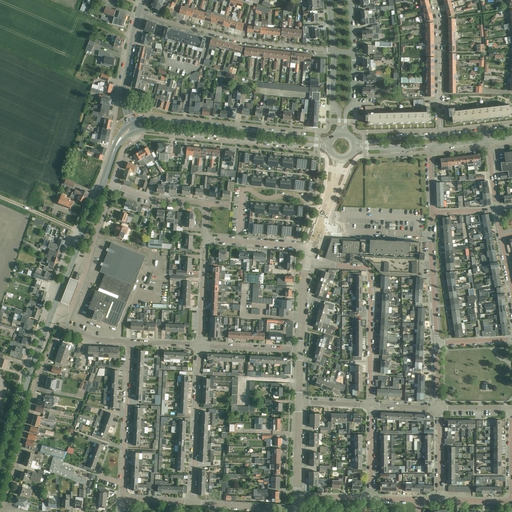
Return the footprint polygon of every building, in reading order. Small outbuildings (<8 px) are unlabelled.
[(175,5),(169,2),(165,0),(163,0),(153,0),(153,2),(162,6),(164,3),(164,2),(168,4),(167,7),(174,9),(171,16),(175,18),(177,13),(178,10),(174,9),(175,5)] [(300,0),(301,0),(305,0),(306,5),(308,5),(309,11),(315,11),(315,8),(316,8),(315,0),(300,0)] [(509,8),(510,8),(511,7),(511,0),(508,1),(505,2),(502,2),(503,6),(506,6),(506,8),(509,8)] [(188,1),(187,5),(188,5),(186,16),(192,17),(194,10),(196,5),(193,4),(191,9),(188,8),(189,6),(190,6),(191,2),(188,1)] [(422,9),(430,7),(428,1),(420,3),(422,9)] [(150,7),(160,11),(161,8),(164,9),(165,7),(162,6),(153,2),(150,7)] [(179,14),(186,16),(188,5),(187,5),(185,5),(185,7),(181,6),(179,14)] [(394,6),(375,8),(369,8),(369,11),(360,12),(361,19),(369,18),(372,18),(372,11),(395,9),(394,6)] [(114,17),(126,20),(127,14),(119,12),(119,11),(118,10),(116,10),(115,10),(115,11),(106,7),(103,13),(114,17)] [(431,14),(430,7),(422,9),(424,16),(431,14)] [(446,11),(448,17),(454,16),(453,12),(456,12),(455,9),(446,11)] [(198,19),(200,12),(194,10),(192,17),(198,19)] [(226,11),(224,15),(226,16),(223,26),(229,28),(232,17),(229,17),(229,20),(225,19),(226,16),(228,16),(229,12),(226,11)] [(200,12),(198,19),(204,21),(206,13),(200,12)] [(311,22),(313,22),(318,21),(317,14),(309,15),(309,12),(302,13),(303,16),(307,16),(307,19),(311,18),(311,22)] [(213,15),(206,13),(204,21),(211,22),(213,15)] [(217,24),(223,26),(226,16),(224,15),(220,14),(219,17),(217,24)] [(433,20),(431,14),(424,16),(425,22),(433,20)] [(219,17),(213,15),(211,22),(217,24),(219,17)] [(248,26),(247,32),(254,33),(255,22),(255,19),(254,19),(254,15),(252,15),(251,19),(250,19),(250,24),(252,24),(252,27),(248,26)] [(232,17),(229,28),(236,29),(238,22),(238,19),(237,19),(237,17),(235,17),(232,16),(232,17)] [(112,24),(119,26),(124,27),(126,20),(114,17),(112,24)] [(375,27),(379,27),(378,24),(373,24),(373,21),(369,21),(369,18),(361,19),(362,25),(370,25),(370,28),(375,27)] [(156,24),(147,21),(144,31),(154,33),(156,24)] [(238,22),(236,29),(242,31),(244,24),(238,22)] [(303,27),(303,33),(303,38),(305,39),(306,33),(309,33),(309,39),(314,39),(314,40),(316,40),(316,39),(319,39),(318,29),(312,29),(312,26),(303,27)] [(373,40),(378,40),(379,39),(378,34),(380,34),(380,27),(379,27),(375,27),(370,28),(368,28),(369,31),(362,31),(363,39),(368,38),(372,38),(373,40)] [(168,39),(171,29),(168,28),(168,29),(166,28),(165,29),(162,29),(160,35),(163,36),(163,37),(168,39)] [(149,35),(148,35),(143,34),(141,44),(151,46),(153,36),(149,35)] [(114,35),(112,40),(116,41),(113,47),(118,48),(118,46),(122,48),(125,39),(121,38),(117,36),(114,35)] [(218,40),(211,39),(208,49),(215,51),(216,47),(218,40)] [(224,42),(218,40),(216,47),(222,49),(224,42)] [(230,44),(224,42),(222,49),(222,50),(224,51),(225,49),(228,50),(230,44)] [(375,46),(369,46),(364,46),(364,54),(374,54),(374,57),(382,57),(382,54),(375,54),(376,52),(376,50),(375,49),(375,47),(392,48),(392,43),(375,42),(375,46)] [(237,46),(230,44),(228,50),(235,52),(237,46)] [(148,48),(145,47),(140,46),(139,52),(151,55),(154,56),(155,53),(147,51),(148,48)] [(243,47),(237,46),(235,52),(241,54),(243,47)] [(110,53),(100,51),(99,53),(100,54),(100,56),(103,56),(101,63),(108,64),(107,66),(111,67),(111,65),(114,65),(115,58),(109,57),(110,53)] [(138,58),(149,60),(151,55),(139,52),(138,58)] [(307,71),(307,66),(311,66),(311,62),(311,55),(305,54),(304,62),(303,71),(307,71)] [(382,57),(374,57),(374,60),(364,60),(364,68),(367,68),(367,71),(372,71),(372,68),(375,68),(376,66),(376,65),(375,63),(373,63),(373,61),(382,61),(382,57)] [(138,58),(136,63),(144,65),(148,66),(150,60),(149,60),(138,58)] [(312,60),(312,64),(316,64),(316,69),(316,73),(324,73),(324,68),(325,68),(325,65),(324,65),(324,60),(317,60),(312,60)] [(136,63),(135,68),(143,70),(149,71),(150,68),(148,68),(148,66),(144,65),(136,63)] [(224,66),(223,71),(229,72),(231,65),(229,64),(228,67),(224,66)] [(135,69),(134,74),(143,76),(146,77),(154,79),(154,75),(151,75),(151,74),(148,73),(147,75),(143,74),(144,71),(143,71),(135,69)] [(363,75),(363,82),(376,82),(376,71),(370,71),(370,75),(363,75)] [(133,79),(145,81),(150,83),(155,84),(157,84),(157,82),(150,80),(145,79),(146,77),(143,76),(134,74),(133,79)] [(422,78),(414,78),(412,75),(408,78),(406,78),(402,78),(401,78),(401,83),(422,84),(422,78)] [(169,87),(174,88),(175,89),(178,80),(172,78),(169,87)] [(145,81),(133,79),(131,87),(144,90),(145,85),(145,81)] [(99,90),(100,90),(112,93),(114,85),(106,83),(101,82),(99,90)] [(363,88),(363,95),(366,96),(367,96),(367,98),(371,99),(371,92),(375,92),(387,92),(387,90),(387,86),(387,85),(380,85),(375,85),(375,88),(368,88),(363,88)] [(219,117),(219,109),(220,106),(220,102),(222,88),(221,87),(218,87),(217,88),(215,100),(215,101),(214,105),(214,108),(213,117),(219,117)] [(317,128),(320,98),(325,98),(325,87),(322,87),(322,90),(320,90),(320,89),(310,88),(309,93),(309,107),(308,113),(308,119),(310,119),(309,127),(317,128)] [(189,109),(189,114),(194,115),(196,96),(197,93),(191,92),(189,106),(189,109)] [(196,96),(194,115),(200,115),(200,110),(201,108),(202,108),(202,102),(199,102),(200,92),(197,92),(197,93),(196,96)] [(101,103),(103,103),(111,105),(112,97),(103,95),(102,96),(100,95),(99,99),(101,99),(101,103)] [(153,107),(158,108),(160,100),(161,96),(159,95),(159,96),(156,95),(155,100),(155,99),(153,107)] [(166,97),(161,96),(160,100),(158,108),(163,110),(165,101),(166,97)] [(220,117),(227,118),(228,109),(231,110),(231,108),(232,96),(229,96),(228,106),(225,106),(224,111),(220,111),(220,117)] [(262,117),(263,112),(263,108),(266,109),(266,106),(266,104),(267,100),(267,96),(264,96),(263,106),(260,106),(260,107),(256,107),(255,116),(262,117)] [(174,102),(173,105),(172,112),(179,113),(179,106),(180,106),(180,102),(180,98),(178,97),(177,102),(175,101),(174,102)] [(304,122),(304,117),(305,113),(304,113),(304,112),(307,112),(309,100),(302,99),(302,104),(305,105),(304,109),(302,109),(302,113),(298,113),(297,121),(304,122)] [(203,108),(202,115),(209,116),(210,108),(213,108),(213,101),(209,100),(208,100),(207,105),(203,105),(203,108)] [(275,118),(275,113),(276,109),(273,109),(274,101),(267,100),(266,104),(266,106),(270,106),(269,109),(268,118),(275,118)] [(249,115),(250,111),(250,109),(253,109),(254,103),(247,103),(246,108),(242,108),(242,115),(249,115)] [(491,118),(491,117),(495,117),(495,118),(498,117),(498,116),(502,116),(502,117),(505,117),(505,116),(509,115),(509,116),(511,115),(511,113),(511,105),(508,106),(508,107),(455,113),(454,108),(448,109),(449,117),(452,117),(453,123),(456,122),(456,121),(460,121),(460,122),(463,121),(463,120),(467,120),(467,121),(470,121),(470,120),(474,119),(474,120),(477,120),(477,119),(481,118),(481,119),(484,119),(484,118),(488,118),(488,119),(491,118)] [(431,123),(431,114),(429,114),(429,113),(430,112),(429,108),(426,108),(426,114),(374,115),(374,106),(365,107),(365,116),(365,120),(368,120),(368,124),(372,124),(372,123),(375,123),(375,124),(379,124),(379,123),(383,123),(383,124),(387,124),(387,123),(390,123),(390,124),(394,124),(394,123),(398,123),(398,124),(401,123),(401,122),(405,122),(405,123),(409,123),(409,122),(412,122),(412,123),(416,123),(416,122),(420,122),(420,123),(424,123),(424,122),(427,122),(427,123),(431,123)] [(98,117),(102,118),(103,114),(108,115),(109,110),(102,108),(101,110),(98,109),(97,112),(93,111),(92,115),(97,116),(98,117)] [(291,120),(292,115),(292,111),(288,110),(288,112),(284,112),(283,119),(291,120)] [(113,121),(112,121),(105,119),(104,123),(103,123),(102,127),(111,130),(113,121)] [(110,135),(111,130),(102,127),(99,127),(98,133),(110,135)] [(108,142),(110,137),(95,134),(94,135),(96,135),(96,139),(98,140),(108,142)] [(79,147),(83,148),(83,150),(88,151),(89,149),(84,148),(85,143),(80,142),(79,147)] [(157,149),(157,153),(160,153),(159,160),(165,161),(165,154),(169,154),(169,150),(170,145),(158,144),(157,149)] [(100,154),(104,156),(107,149),(101,147),(99,151),(92,148),(91,153),(99,155),(100,154)] [(146,147),(138,152),(145,164),(149,162),(153,159),(146,147)] [(192,160),(193,156),(193,154),(194,148),(187,147),(185,159),(183,159),(182,165),(182,168),(186,168),(187,165),(188,165),(189,160),(192,160)] [(226,151),(225,156),(225,158),(225,162),(229,162),(229,166),(233,167),(234,159),(235,152),(226,151)] [(95,158),(103,161),(104,156),(100,154),(99,155),(91,153),(87,152),(86,155),(93,158),(94,156),(95,156),(95,158)] [(133,155),(136,160),(137,162),(138,161),(141,166),(142,165),(143,166),(145,164),(138,152),(133,155)] [(509,178),(511,177),(511,166),(510,152),(504,153),(506,162),(501,163),(502,172),(508,171),(509,178)] [(240,153),(239,160),(242,161),(244,161),(244,163),(248,164),(248,165),(254,166),(254,164),(263,165),(262,167),(268,167),(268,166),(277,167),(277,168),(282,169),(282,167),(291,168),(291,170),(296,170),(297,169),(306,170),(305,171),(311,172),(311,170),(316,171),(317,161),(311,160),(311,161),(307,160),(297,159),(293,159),(293,158),(283,157),(279,157),(269,155),(269,156),(264,155),(254,154),(250,154),(250,153),(245,153),(240,153)] [(89,162),(84,160),(79,158),(76,157),(74,161),(82,163),(80,167),(86,170),(89,162)] [(440,159),(441,167),(442,171),(448,170),(447,159),(440,159)] [(158,168),(162,174),(165,172),(162,166),(161,166),(157,160),(155,161),(159,168),(158,168)] [(128,163),(126,170),(132,172),(136,173),(138,169),(136,169),(136,166),(133,165),(128,163)] [(123,179),(125,180),(134,184),(137,177),(132,176),(132,174),(125,171),(123,179)] [(240,178),(237,177),(237,183),(241,184),(247,185),(247,184),(251,185),(261,186),(265,186),(265,187),(275,188),(279,188),(290,189),(294,190),(304,191),(308,191),(308,192),(313,192),(314,182),(310,181),(310,180),(305,179),(304,181),(295,180),(296,178),(290,178),(290,179),(281,178),(281,177),(276,176),(276,178),(267,177),(267,175),(262,175),(261,176),(252,175),(253,174),(247,173),(247,174),(242,174),(242,178),(240,178)] [(203,196),(203,191),(203,189),(206,189),(207,184),(208,177),(204,176),(203,186),(200,186),(200,189),(196,189),(196,196),(203,196)] [(76,183),(66,179),(64,184),(73,188),(76,183)] [(488,188),(487,181),(481,182),(479,182),(479,186),(475,186),(476,189),(488,188)] [(230,199),(230,194),(230,192),(234,192),(234,182),(228,182),(228,191),(223,191),(222,198),(230,199)] [(179,189),(179,185),(170,184),(169,193),(176,194),(177,190),(177,189),(179,189)] [(217,197),(217,192),(217,188),(214,187),(213,188),(211,187),(211,184),(207,184),(206,189),(207,189),(207,190),(210,190),(209,197),(217,197)] [(52,186),(48,195),(59,200),(63,191),(52,186)] [(190,195),(190,190),(190,187),(180,186),(180,191),(182,191),(183,191),(182,195),(190,195)] [(74,192),(80,195),(87,198),(89,193),(82,190),(81,192),(75,190),(74,192)] [(505,204),(511,203),(511,195),(504,196),(503,192),(499,192),(500,199),(504,199),(505,204)] [(71,197),(80,201),(84,203),(87,198),(80,195),(78,197),(77,197),(78,196),(72,193),(71,197)] [(73,201),(69,200),(64,198),(65,196),(62,195),(58,204),(70,209),(73,201)] [(41,207),(44,200),(36,197),(33,204),(41,207)] [(124,206),(130,208),(130,209),(135,211),(136,211),(140,213),(142,207),(138,206),(138,205),(136,204),(126,201),(126,203),(124,202),(123,203),(123,205),(124,206)] [(255,203),(251,203),(249,217),(252,217),(253,211),(254,211),(254,213),(264,214),(263,215),(269,215),(269,214),(278,215),(278,216),(283,217),(283,215),(292,216),(292,217),(298,218),(298,216),(302,217),(303,207),(298,206),(294,206),(283,205),(279,205),(269,204),(265,204),(255,203)] [(157,210),(157,217),(161,218),(160,222),(164,222),(164,218),(165,216),(165,211),(157,210)] [(175,212),(167,211),(167,223),(171,223),(171,231),(176,231),(177,224),(174,224),(175,212)] [(128,222),(126,222),(128,219),(127,218),(128,215),(122,212),(119,220),(119,222),(126,224),(128,222)] [(185,220),(195,220),(195,216),(194,216),(194,213),(178,212),(177,219),(181,220),(181,216),(186,216),(185,220)] [(490,221),(489,214),(482,215),(479,216),(480,222),(471,224),(490,221)] [(443,218),(443,225),(462,224),(462,223),(464,223),(463,216),(459,216),(460,223),(457,224),(457,221),(453,221),(454,224),(451,224),(450,217),(443,218)] [(249,222),(248,233),(252,234),(262,235),(263,235),(267,235),(277,236),(281,236),(291,237),(295,237),(301,238),(302,228),(297,227),(297,226),(291,225),(291,227),(282,226),(283,225),(277,224),(277,226),(268,225),(268,224),(263,223),(263,225),(254,224),(254,223),(252,222),(249,222)] [(128,228),(122,226),(117,224),(115,231),(117,231),(115,236),(123,239),(125,234),(126,234),(128,228)] [(443,225),(444,232),(451,231),(451,227),(457,227),(457,229),(463,229),(462,224),(443,225)] [(486,237),(486,240),(493,239),(492,233),(485,234),(485,233),(482,234),(482,232),(479,232),(479,235),(473,235),(474,239),(486,237)] [(188,233),(183,233),(180,233),(180,236),(180,239),(185,239),(185,242),(181,242),(193,243),(193,236),(188,235),(188,233)] [(420,243),(392,241),(392,240),(391,240),(391,239),(390,239),(389,239),(389,240),(388,240),(388,241),(340,238),(340,239),(331,238),(325,259),(335,262),(340,262),(340,258),(349,259),(349,260),(349,261),(350,261),(350,262),(351,262),(352,261),(352,260),(352,259),(362,260),(362,261),(362,262),(363,262),(364,262),(365,262),(365,261),(365,260),(368,260),(381,274),(418,276),(419,260),(424,261),(424,254),(419,254),(420,243)] [(44,240),(42,246),(48,248),(56,251),(61,252),(65,241),(60,239),(59,239),(57,244),(54,243),(50,242),(44,240)] [(163,240),(149,239),(148,247),(162,248),(162,243),(163,240)] [(480,244),(480,247),(494,244),(493,239),(486,240),(487,243),(480,244)] [(193,243),(181,242),(178,242),(178,248),(179,248),(179,251),(187,251),(187,249),(192,249),(193,243)] [(117,327),(142,263),(145,256),(112,243),(109,249),(107,248),(106,251),(108,252),(104,263),(102,262),(100,265),(102,266),(100,272),(103,273),(105,274),(99,288),(97,287),(86,315),(90,317),(90,318),(92,319),(100,322),(101,321),(117,327)] [(49,249),(48,254),(47,255),(59,258),(61,253),(49,249)] [(228,260),(229,259),(229,254),(226,254),(226,251),(219,250),(219,253),(219,254),(219,255),(217,255),(216,259),(228,260)] [(496,257),(495,251),(487,252),(487,254),(481,255),(481,259),(484,259),(496,257)] [(246,259),(246,257),(246,252),(239,252),(238,259),(244,260),(243,263),(245,263),(244,271),(248,271),(248,269),(249,260),(246,259)] [(293,263),(294,256),(287,256),(288,252),(281,252),(280,258),(283,259),(283,263),(287,263),(293,263)] [(57,264),(59,258),(47,255),(46,254),(45,257),(48,258),(47,260),(57,264)] [(180,264),(181,264),(192,265),(192,258),(187,258),(187,255),(179,255),(178,261),(180,261),(180,264)] [(49,264),(48,267),(55,269),(57,264),(47,260),(42,258),(41,262),(47,265),(47,263),(49,264)] [(497,262),(490,264),(491,266),(482,267),(483,270),(484,270),(484,271),(498,268),(497,262)] [(191,271),(192,265),(181,264),(180,270),(177,270),(176,275),(186,276),(186,271),(191,271)] [(34,277),(49,282),(50,279),(52,280),(54,274),(43,270),(43,271),(37,269),(36,272),(35,272),(34,277)] [(336,270),(329,270),(328,273),(322,271),(320,277),(330,280),(331,277),(332,277),(333,275),(334,275),(336,270)] [(447,280),(458,278),(457,278),(457,275),(454,275),(453,272),(446,273),(447,280)] [(353,273),(353,276),(356,276),(356,279),(348,279),(348,281),(342,281),(342,282),(350,282),(356,282),(362,282),(362,276),(361,276),(361,273),(353,273)] [(500,280),(499,274),(489,276),(490,279),(487,279),(488,282),(485,282),(486,283),(500,280)] [(180,287),(185,288),(185,287),(190,288),(191,281),(186,281),(186,277),(170,276),(170,281),(180,282),(180,287)] [(293,277),(288,276),(285,276),(285,279),(283,279),(277,278),(277,286),(286,286),(286,282),(292,282),(293,277)] [(319,283),(325,285),(328,286),(331,287),(332,284),(329,283),(330,280),(320,277),(319,283)] [(448,286),(455,285),(455,281),(460,280),(460,278),(457,278),(458,278),(447,280),(448,286)] [(79,284),(70,280),(62,304),(70,307),(79,284)] [(317,289),(324,291),(325,285),(319,283),(317,289)] [(383,292),(389,292),(389,289),(388,289),(388,287),(390,287),(390,284),(381,283),(381,289),(384,289),(383,292)] [(449,293),(459,291),(463,290),(470,289),(469,285),(462,286),(463,287),(456,288),(455,285),(448,286),(449,293)] [(286,287),(281,287),(277,287),(276,290),(276,291),(280,291),(280,293),(282,293),(282,296),(285,296),(285,297),(292,297),(292,290),(286,290),(286,287)] [(504,294),(503,287),(496,288),(497,291),(488,292),(488,291),(481,292),(481,290),(479,290),(480,293),(481,293),(482,296),(479,296),(486,296),(486,295),(491,295),(504,294)] [(47,292),(43,291),(34,288),(33,293),(37,294),(36,296),(40,297),(39,300),(44,302),(47,292)] [(317,298),(323,300),(328,301),(328,298),(326,298),(327,294),(323,293),(324,291),(317,289),(315,294),(318,295),(317,298)] [(382,302),(395,302),(391,301),(391,299),(393,298),(393,297),(393,296),(392,295),(392,292),(389,292),(383,292),(383,295),(382,302)] [(416,306),(423,306),(421,306),(421,303),(422,303),(422,297),(405,296),(405,298),(410,299),(410,300),(415,300),(415,302),(416,302),(416,306)] [(465,303),(465,304),(474,302),(475,302),(474,296),(467,297),(468,303),(465,303)] [(179,305),(179,310),(184,310),(184,306),(189,306),(190,300),(184,299),(184,300),(184,305),(182,305),(182,306),(179,305)] [(272,310),(272,316),(288,317),(288,309),(291,309),(292,301),(282,300),(282,308),(280,308),(280,313),(276,313),(277,308),(272,308),(272,310)] [(485,308),(505,306),(505,300),(498,301),(498,303),(484,304),(485,308)] [(321,304),(320,310),(330,313),(330,310),(333,311),(335,304),(328,302),(327,305),(321,304)] [(410,315),(425,316),(425,309),(423,309),(423,306),(416,306),(415,311),(411,311),(410,315)] [(29,316),(34,318),(38,319),(41,310),(35,308),(34,310),(30,309),(29,313),(25,312),(23,316),(29,317),(29,316)] [(318,316),(325,318),(325,317),(327,318),(327,319),(330,320),(331,316),(329,315),(330,313),(320,310),(318,316)] [(162,311),(162,321),(164,321),(164,313),(173,313),(173,311),(162,311)] [(496,319),(507,318),(506,312),(499,313),(499,315),(486,316),(487,320),(489,320),(489,319),(496,319)] [(21,322),(32,325),(34,321),(22,317),(23,316),(19,314),(17,321),(20,322),(21,322)] [(325,318),(318,316),(316,321),(323,324),(325,318)] [(131,330),(137,330),(137,323),(137,319),(131,319),(131,321),(127,321),(126,327),(131,327),(131,330)] [(276,334),(276,331),(269,330),(270,323),(276,324),(277,323),(277,320),(267,319),(266,333),(269,333),(269,340),(276,340),(276,334)] [(20,322),(17,321),(13,320),(12,323),(24,327),(24,328),(31,331),(32,325),(21,322),(20,322)] [(150,321),(149,330),(155,331),(155,326),(160,326),(160,323),(160,320),(156,320),(156,323),(156,324),(154,324),(154,321),(150,321)] [(292,321),(283,320),(283,323),(283,325),(283,327),(286,328),(286,332),(286,334),(286,339),(291,339),(292,321)] [(336,328),(323,324),(316,321),(314,327),(317,328),(316,331),(322,333),(325,333),(327,328),(328,328),(328,329),(335,331),(336,328)] [(166,331),(172,332),(172,325),(172,322),(168,322),(168,324),(166,324),(166,323),(162,323),(161,326),(166,326),(166,331)] [(0,325),(18,331),(20,332),(19,335),(22,336),(21,339),(20,339),(19,340),(18,341),(19,342),(22,343),(30,346),(31,340),(24,338),(25,334),(27,335),(28,331),(0,323),(0,325)] [(179,325),(178,332),(184,332),(184,327),(189,327),(189,324),(184,324),(184,325),(179,325)] [(490,331),(490,326),(484,326),(484,331),(482,332),(508,330),(507,324),(497,325),(498,328),(495,328),(495,330),(490,331)] [(283,332),(286,332),(286,328),(283,327),(283,331),(276,331),(276,334),(276,340),(283,341),(283,334),(283,332)] [(333,337),(327,335),(324,335),(323,337),(320,337),(319,342),(328,345),(330,340),(332,340),(333,337)] [(75,342),(73,341),(65,338),(63,343),(62,342),(60,345),(59,345),(59,347),(60,347),(70,351),(72,346),(73,347),(75,342)] [(12,350),(10,356),(17,358),(22,360),(23,354),(26,354),(28,350),(23,348),(21,348),(22,345),(12,342),(11,345),(17,347),(15,351),(12,350)] [(329,346),(328,345),(319,342),(317,348),(330,352),(331,352),(331,349),(328,348),(329,346)] [(57,352),(58,352),(68,356),(70,351),(60,347),(59,350),(57,350),(57,352)] [(382,358),(387,359),(387,358),(391,358),(391,356),(386,355),(386,352),(395,353),(395,350),(380,349),(379,355),(382,355),(382,358)] [(352,360),(361,360),(361,356),(362,356),(362,351),(350,351),(350,354),(353,354),(353,353),(356,353),(356,356),(352,356),(352,360)] [(55,357),(56,357),(66,361),(68,356),(58,352),(57,355),(56,355),(55,357)] [(0,366),(6,369),(8,361),(2,359),(4,355),(0,353),(0,366)] [(320,362),(322,356),(315,354),(314,359),(319,361),(318,364),(323,366),(324,363),(320,362)] [(66,361),(56,357),(55,360),(54,360),(54,362),(56,362),(54,366),(62,368),(63,365),(65,366),(66,361)] [(381,368),(402,369),(402,368),(397,368),(397,366),(391,365),(388,364),(388,362),(387,362),(387,359),(382,358),(382,361),(381,361),(381,368)] [(356,366),(356,372),(362,372),(362,366),(356,366),(356,362),(351,362),(351,366),(356,366)] [(422,364),(408,363),(408,365),(415,365),(415,368),(413,368),(413,371),(421,372),(421,369),(422,369),(422,364)] [(52,373),(56,374),(60,375),(65,376),(66,373),(61,372),(61,369),(53,367),(52,373)] [(186,376),(186,371),(179,371),(179,376),(182,376),(182,382),(188,382),(188,376),(186,376)] [(421,375),(421,372),(413,371),(412,371),(412,375),(415,375),(415,378),(412,377),(411,381),(409,380),(409,381),(425,382),(425,375),(421,375)] [(321,388),(323,381),(324,378),(318,376),(318,378),(313,376),(312,382),(316,383),(315,386),(321,388)] [(331,377),(328,377),(328,376),(327,379),(324,378),(323,381),(321,388),(327,390),(329,383),(330,381),(331,377)] [(55,379),(46,377),(44,389),(53,391),(54,384),(57,385),(58,381),(55,380),(55,379)] [(396,381),(395,397),(401,397),(402,390),(398,390),(399,380),(401,380),(401,385),(404,385),(404,378),(396,378),(396,381)] [(327,390),(332,392),(334,385),(335,382),(333,381),(333,382),(330,381),(329,383),(327,390)] [(343,392),(345,388),(345,386),(345,385),(335,382),(334,385),(332,392),(338,393),(339,391),(343,392)] [(279,398),(279,396),(282,396),(283,388),(278,388),(278,383),(271,383),(265,383),(265,387),(271,387),(271,392),(274,392),(274,397),(274,398),(278,398),(279,398)] [(362,390),(362,385),(356,385),(353,385),(353,395),(356,395),(356,390),(362,390)] [(405,399),(405,401),(408,401),(408,399),(408,395),(417,396),(417,399),(421,400),(423,400),(424,394),(405,393),(405,399)] [(37,405),(42,406),(44,407),(44,408),(48,408),(49,405),(51,405),(54,406),(55,399),(51,398),(43,396),(42,399),(40,399),(39,400),(38,400),(37,405)] [(204,404),(204,407),(212,408),(212,404),(209,404),(209,400),(212,401),(212,398),(209,398),(203,397),(202,404),(204,404)] [(140,405),(140,408),(135,408),(135,415),(141,415),(144,415),(145,408),(147,409),(147,406),(140,405)] [(44,408),(37,406),(36,411),(43,413),(43,411),(48,411),(47,413),(49,413),(49,417),(54,418),(55,414),(54,414),(54,413),(60,414),(61,411),(57,410),(50,409),(48,408),(44,408)] [(157,416),(160,416),(160,406),(152,406),(152,409),(157,410),(157,416)] [(186,414),(187,407),(180,407),(180,413),(178,413),(177,416),(184,416),(185,413),(186,414)] [(114,415),(109,413),(108,413),(106,419),(112,421),(114,415)] [(77,418),(76,421),(86,424),(87,421),(90,421),(90,420),(80,416),(81,415),(79,414),(78,418),(77,418)] [(35,415),(33,420),(47,424),(50,425),(50,424),(53,425),(53,422),(48,421),(41,419),(42,417),(35,415)] [(346,426),(346,430),(339,430),(339,434),(346,434),(350,434),(350,429),(354,429),(354,422),(362,423),(362,415),(354,415),(354,422),(350,422),(350,426),(346,426)] [(112,421),(106,419),(103,424),(110,427),(112,421)] [(448,437),(451,437),(451,432),(455,432),(455,421),(448,421),(448,422),(445,422),(445,431),(448,431),(448,437)] [(98,429),(108,432),(110,427),(103,424),(102,428),(99,426),(100,423),(96,422),(94,427),(98,429)] [(229,423),(228,433),(236,433),(236,424),(229,423)] [(46,431),(31,426),(29,432),(37,435),(38,432),(45,434),(51,436),(51,435),(53,436),(54,432),(46,430),(46,431)] [(91,436),(98,439),(102,441),(104,438),(105,438),(108,432),(98,429),(96,435),(92,433),(91,436)] [(310,440),(322,440),(322,434),(328,434),(328,433),(328,431),(321,431),(321,434),(310,433),(310,440)] [(102,442),(97,440),(89,437),(88,440),(97,444),(95,449),(100,452),(103,446),(101,445),(102,442)] [(39,452),(43,453),(54,456),(53,458),(60,460),(63,462),(67,452),(32,441),(27,440),(25,445),(30,446),(29,449),(39,452)] [(86,453),(89,454),(90,450),(94,452),(92,455),(98,458),(100,452),(95,449),(88,447),(86,453)] [(43,453),(39,452),(38,455),(34,454),(28,452),(26,459),(36,462),(37,458),(42,459),(43,453)] [(91,459),(88,457),(87,460),(96,463),(98,458),(92,455),(91,459)] [(60,460),(53,458),(49,472),(73,481),(75,476),(73,475),(74,473),(75,469),(62,465),(63,462),(60,460)] [(24,465),(29,467),(38,470),(38,467),(35,465),(36,462),(26,459),(24,465)] [(84,459),(83,462),(86,463),(86,462),(89,464),(88,467),(94,469),(96,463),(87,460),(84,459)] [(31,484),(32,481),(40,483),(42,475),(32,472),(32,475),(29,474),(22,472),(20,479),(27,481),(26,482),(30,483),(31,484)] [(434,474),(428,474),(425,474),(425,477),(425,483),(427,483),(427,477),(428,477),(428,478),(434,478),(434,474)] [(73,481),(83,484),(83,485),(86,485),(86,480),(75,476),(73,481)] [(338,481),(333,481),(332,488),(340,488),(341,481),(343,481),(343,482),(347,483),(347,478),(347,477),(343,477),(343,479),(338,479),(338,481)] [(473,485),(473,491),(476,491),(476,493),(483,494),(483,487),(483,477),(476,477),(476,480),(479,480),(480,485),(473,485)] [(353,480),(348,480),(348,484),(353,484),(352,489),(353,489),(353,490),(356,490),(356,489),(360,489),(360,486),(361,486),(362,481),(357,481),(357,479),(353,479),(353,480)] [(381,490),(389,491),(389,479),(385,479),(385,483),(381,483),(381,490)] [(403,482),(403,489),(406,489),(406,491),(412,491),(412,485),(406,485),(406,482),(403,482)] [(85,498),(86,488),(86,485),(83,485),(83,490),(80,489),(80,498),(76,498),(76,501),(75,508),(82,508),(83,498),(85,498)] [(18,494),(24,496),(30,498),(33,488),(28,487),(27,489),(20,486),(18,494)] [(98,490),(100,490),(99,506),(106,506),(107,494),(108,494),(109,490),(105,490),(105,486),(98,486),(98,490)] [(261,494),(261,497),(279,497),(279,492),(271,492),(271,494),(267,494),(268,490),(258,489),(258,494),(261,494)] [(69,508),(70,503),(70,500),(70,498),(73,498),(73,492),(70,492),(70,495),(66,495),(66,500),(63,500),(62,507),(69,508)] [(46,503),(46,504),(49,504),(49,507),(53,507),(53,508),(55,508),(55,507),(56,507),(57,496),(49,496),(49,494),(46,494),(46,503)] [(16,498),(15,498),(14,502),(15,502),(15,503),(22,506),(21,509),(28,511),(30,505),(26,504),(27,500),(17,497),(16,498)]
